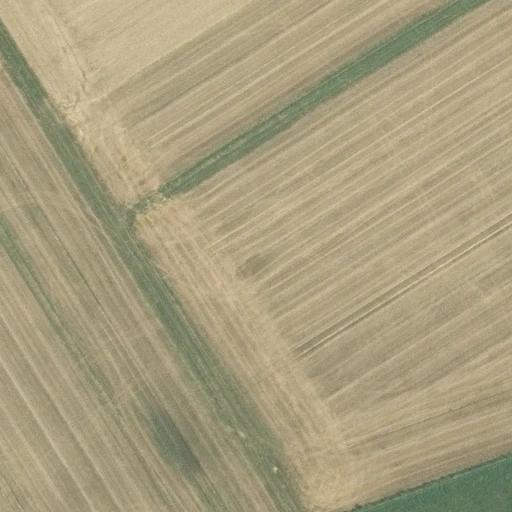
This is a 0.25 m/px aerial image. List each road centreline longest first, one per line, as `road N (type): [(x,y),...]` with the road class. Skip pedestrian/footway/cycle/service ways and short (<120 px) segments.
road 1 (track): [(0,34),(298,511)]
road 2 (track): [(113,216),(459,0)]
